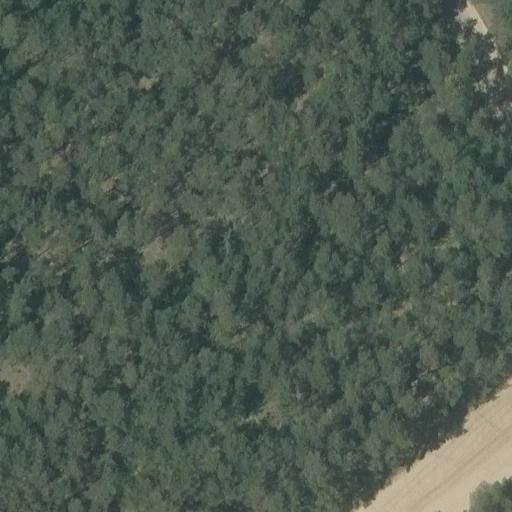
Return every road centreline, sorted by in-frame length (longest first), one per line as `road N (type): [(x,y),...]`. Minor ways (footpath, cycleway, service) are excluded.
road 1 (track): [(443,0),(511,128)]
road 2 (track): [(416,511),(511,436)]
